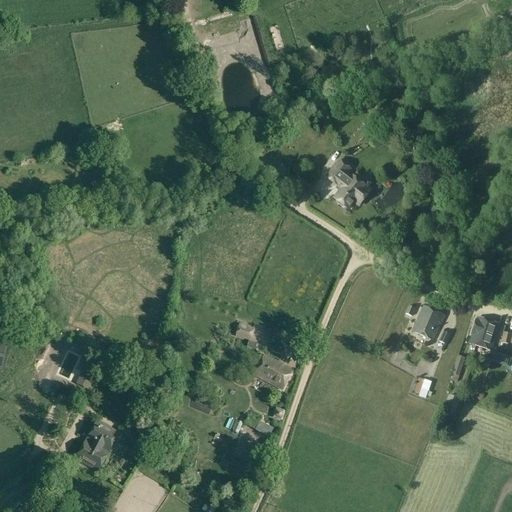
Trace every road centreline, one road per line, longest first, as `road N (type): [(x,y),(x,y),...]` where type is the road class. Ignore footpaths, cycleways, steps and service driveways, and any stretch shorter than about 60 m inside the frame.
road 1 (unclassified): [(364,251),(243,173),(224,151),(180,0)]
road 2 (unclassified): [(251,511),(340,272),(364,251)]
road 3 (unclassified): [(511,313),(408,288),(364,251)]
